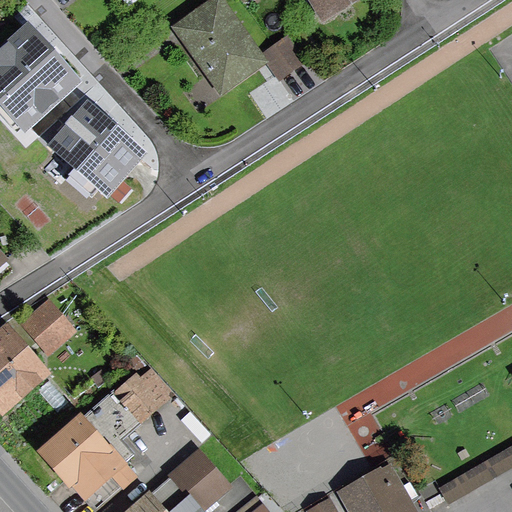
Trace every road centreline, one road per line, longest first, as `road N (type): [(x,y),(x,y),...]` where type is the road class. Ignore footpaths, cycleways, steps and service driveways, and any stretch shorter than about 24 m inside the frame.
road 1 (residential): [(438,26),(196,178)]
road 2 (residential): [(196,178),(35,0)]
road 3 (residential): [(196,178),(0,308)]
